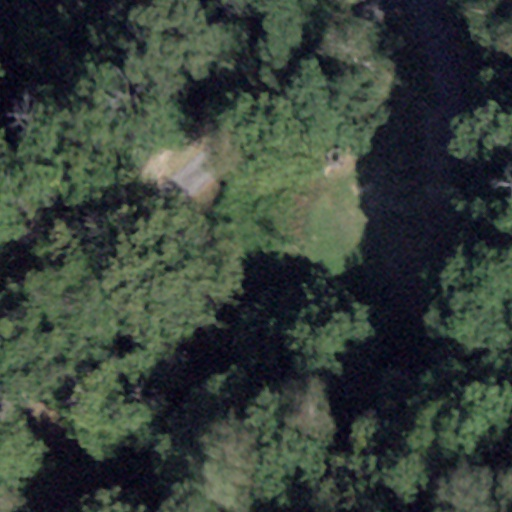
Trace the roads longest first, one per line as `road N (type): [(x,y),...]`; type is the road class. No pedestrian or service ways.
road 1 (unclassified): [(52,511),(21,408),(18,360),(34,322),(58,287),(295,84),(357,0)]
road 2 (unclassified): [(410,0),(453,157),(464,242),(453,315),(431,369),(398,418),(317,511)]
